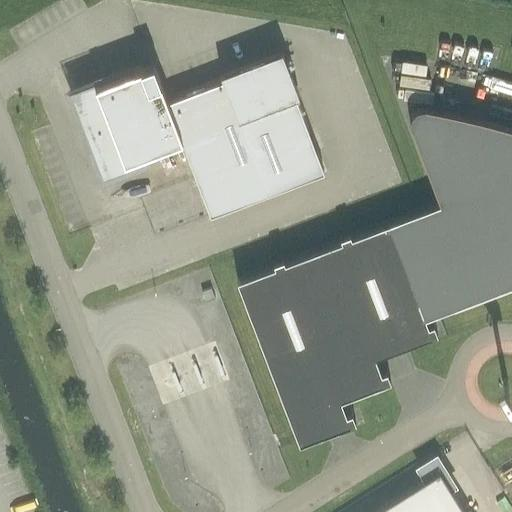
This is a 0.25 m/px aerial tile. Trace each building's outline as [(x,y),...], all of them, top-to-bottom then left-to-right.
[(132,65),(69,89),(103,177),(147,160),(145,154),(182,140),(211,215),(325,171),(296,96),(299,95),(289,66),(286,59),(282,50),(221,73),(224,79),(168,101),(156,69),(154,63),(144,67),(135,70),(132,65)] [(421,98),(511,122),(511,108),(424,85),(421,98)] [(440,200),(235,280),(298,442),(355,420),(351,411),(346,413),(340,398),(390,379),(386,369),(380,371),(374,355),(436,331),(432,321),(427,323),(423,313),(511,278),(511,127),(412,101),(407,104),(404,109),(440,200)] [(216,298),(212,288),(202,291),(206,302),(216,298)] [(465,511),(439,470),(372,511),(465,511)]
